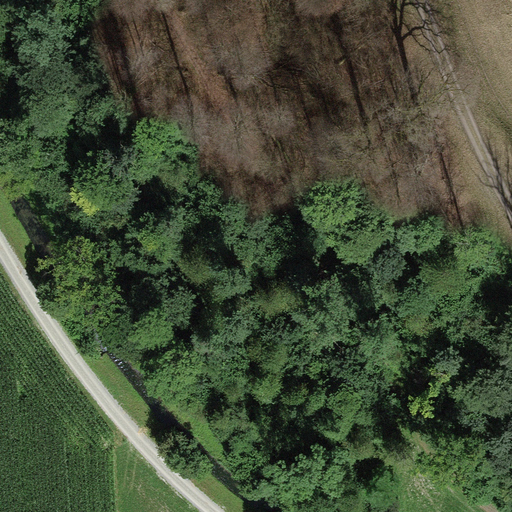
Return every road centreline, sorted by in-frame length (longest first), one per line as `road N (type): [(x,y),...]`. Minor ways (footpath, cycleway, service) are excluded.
road 1 (track): [(510,511),(442,450),(345,297),(288,228),(154,0)]
road 2 (track): [(218,511),(168,473),(45,315),(0,240)]
road 3 (track): [(423,0),(511,210)]
